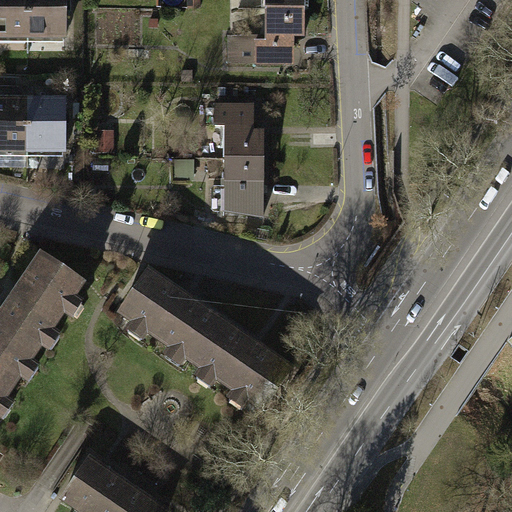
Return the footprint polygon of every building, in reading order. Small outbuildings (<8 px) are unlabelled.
[(0,0),(0,40),(27,40),(26,0),(0,0)] [(64,40),(64,0),(26,0),(27,40),(64,40)] [(199,0),(187,0),(187,11),(199,12),(199,0)] [(266,0),(267,11),(305,11),(305,0),(266,0)] [(305,11),(267,11),(267,39),(224,39),(225,71),(294,70),(294,40),(306,40),(305,11)] [(157,23),(148,22),(148,30),(156,31),(157,23)] [(64,154),(64,99),(26,100),(27,154),(64,154)] [(0,154),(27,154),(26,100),(0,100),(0,154)] [(227,163),(266,163),(266,136),(256,136),(256,108),(217,108),(217,131),(227,131),(227,163)] [(266,163),(227,163),(227,194),(214,194),(214,220),(266,220),(266,163)] [(86,287),(40,256),(0,314),(0,336),(36,360),(43,350),(49,354),(59,338),(54,334),(65,317),(71,321),(83,303),(77,299),(86,287)] [(187,366),(219,318),(147,271),(115,319),(128,327),(125,332),(144,344),(147,340),(166,353),(163,357),(180,369),(183,364),(187,366)] [(258,414),(290,366),(219,318),(187,366),(197,373),(194,378),(211,390),(214,385),(229,395),(226,401),(244,413),(248,407),(258,414)] [(36,360),(0,336),(0,420),(3,422),(15,404),(9,400),(20,384),(25,388),(38,369),(33,365),(36,360)] [(168,511),(90,460),(61,503),(73,511),(168,511)]
